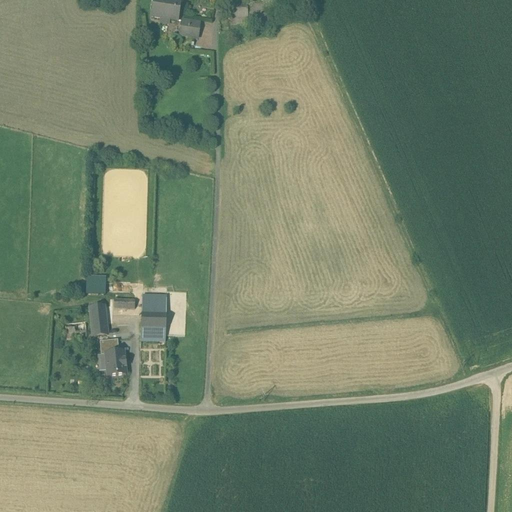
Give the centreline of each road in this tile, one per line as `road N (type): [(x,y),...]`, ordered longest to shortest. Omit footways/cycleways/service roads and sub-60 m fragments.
road 1 (unclassified): [(0,395),(298,406),(442,389),(497,372)]
road 2 (unclassified): [(497,372),(490,511)]
